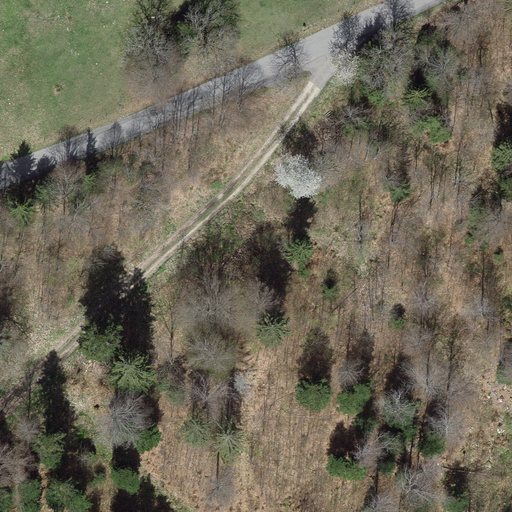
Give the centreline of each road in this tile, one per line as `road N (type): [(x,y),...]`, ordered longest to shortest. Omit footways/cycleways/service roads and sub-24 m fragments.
road 1 (track): [(358,19),(224,197),(0,420)]
road 2 (unclassified): [(403,0),(0,176)]
